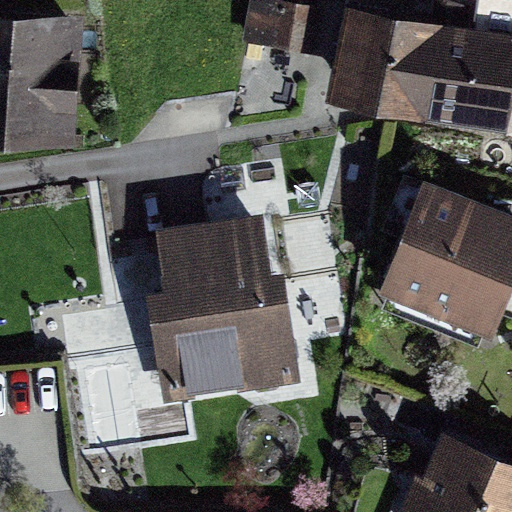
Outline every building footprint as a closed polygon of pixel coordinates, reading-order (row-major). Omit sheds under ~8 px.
[(319,9),(276,0),(250,0),(241,43),(312,57),(319,9)] [(327,108),(509,137),(511,111),(511,110),(511,0),(435,0),(432,24),(348,7),(327,108)] [(0,145),(75,152),(84,19),(0,16),(0,145)] [(381,299),(492,342),(502,317),(511,320),(511,218),(424,182),(381,299)] [(164,404),(301,383),(285,277),(271,279),(263,217),(155,233),(164,295),(146,298),(164,404)] [(417,477),(403,511),(511,511),(511,463),(443,438),(425,481),(417,477)]
